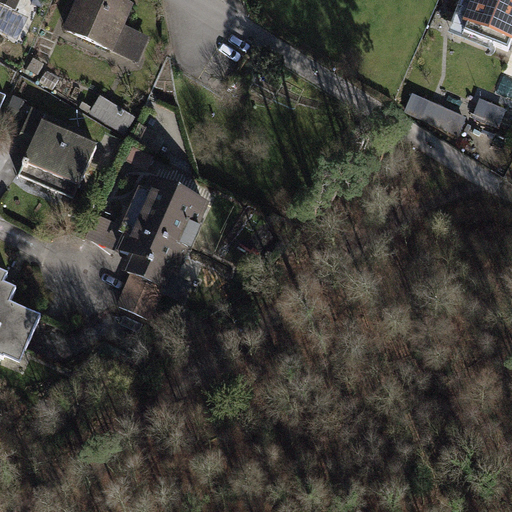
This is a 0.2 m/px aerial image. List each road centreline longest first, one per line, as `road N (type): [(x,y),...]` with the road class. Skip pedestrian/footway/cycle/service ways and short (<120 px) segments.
road 1 (track): [(354,94),(511,189)]
road 2 (residential): [(198,0),(354,94)]
road 3 (residential): [(0,223),(110,283)]
